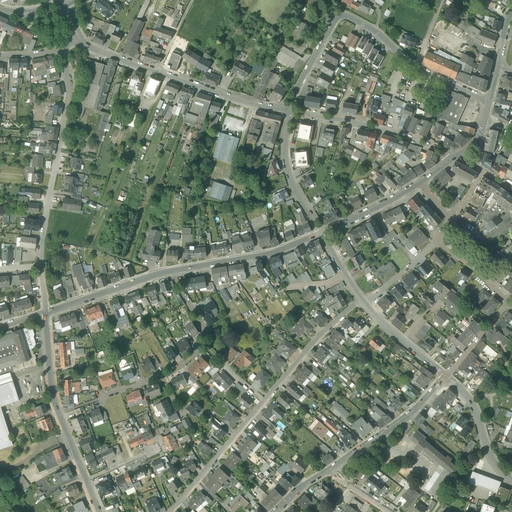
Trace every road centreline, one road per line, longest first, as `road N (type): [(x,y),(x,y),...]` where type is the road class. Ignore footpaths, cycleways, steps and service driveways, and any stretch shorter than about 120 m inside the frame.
road 1 (tertiary): [(77,36),(93,49),(289,111)]
road 2 (residential): [(58,48),(69,92),(40,266)]
road 3 (tertiary): [(415,68),(375,31),(340,16),(289,111)]
road 4 (tertiary): [(45,311),(53,395),(86,481)]
road 5 (residential): [(289,111),(391,132),(454,157)]
road 6 (residential): [(172,272),(267,256),(320,234)]
road 7 (residential): [(329,470),(383,435),(446,376)]
road 8 (residential): [(263,401),(170,511)]
road 9 (residential): [(361,301),(263,401)]
road 10 (residential): [(45,311),(172,272)]
road 11 (residential): [(289,111),(286,167),(320,234)]
road 12 (residential): [(446,376),(468,397),(484,443),(511,479)]
